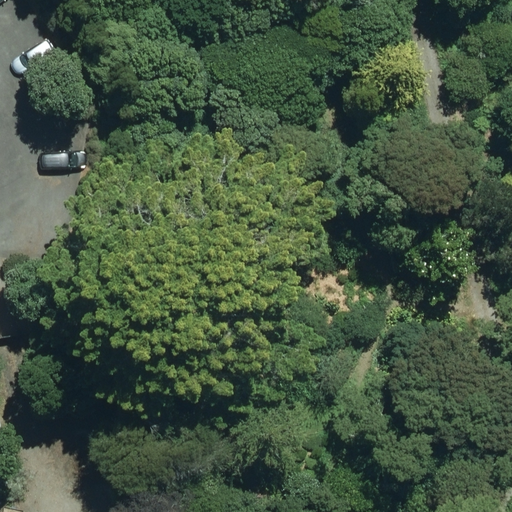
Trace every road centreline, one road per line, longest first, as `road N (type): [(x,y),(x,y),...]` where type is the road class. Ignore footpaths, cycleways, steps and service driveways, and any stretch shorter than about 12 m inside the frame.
road 1 (track): [(510,511),(411,0)]
road 2 (track): [(0,298),(59,511)]
